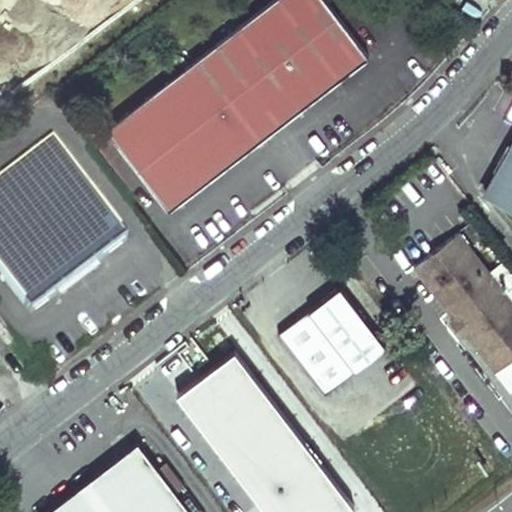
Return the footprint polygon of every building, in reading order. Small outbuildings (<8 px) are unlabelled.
[(323,0),(274,0),(217,45),(283,118),(366,55),(323,0)] [(217,45),(107,129),(168,207),(283,118),(217,45)] [(50,146),(0,184),(0,279),(29,316),(125,243),(50,146)] [(511,154),(489,197),(511,209),(511,154)] [(511,363),(511,297),(460,231),(415,265),(457,320),(469,334),(499,373),(511,363)] [(345,290),(281,338),(329,399),(392,351),(345,290)] [(469,334),(457,320),(452,324),(463,338),(469,334)] [(232,351),(177,397),(263,511),(350,511),(359,507),(232,351)] [(190,511),(138,442),(84,483),(45,511),(190,511)] [(81,477),(35,511),(45,511),(84,483),(81,477)] [(392,481),(368,500),(377,511),(392,511),(407,501),(392,481)]
